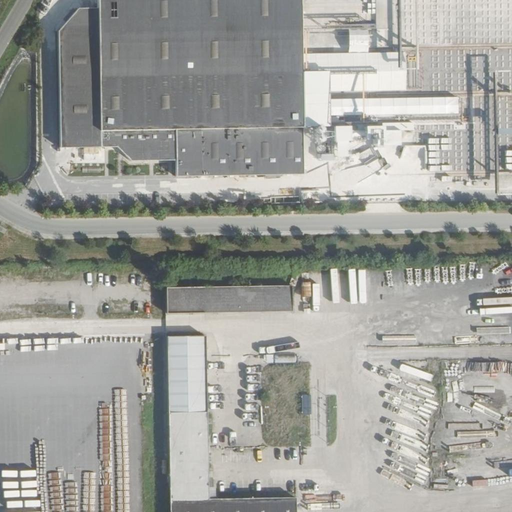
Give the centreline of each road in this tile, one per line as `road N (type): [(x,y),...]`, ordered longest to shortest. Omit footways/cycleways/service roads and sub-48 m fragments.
road 1 (unclassified): [(0,203),(45,226),(511,221)]
road 2 (unknown): [(20,217),(46,178),(51,17),(60,0)]
road 3 (unknown): [(511,191),(392,192),(388,223)]
